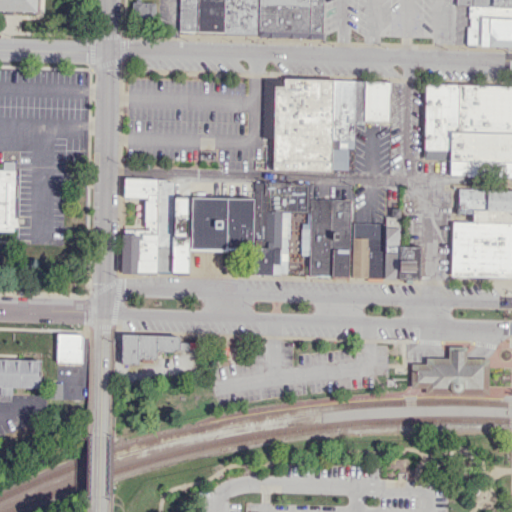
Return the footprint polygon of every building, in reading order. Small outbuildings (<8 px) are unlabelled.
[(0,0),(38,0),(38,11),(0,9),(0,0)] [(133,19),(133,1),(136,1),(136,0),(141,0),(141,1),(156,1),(155,20),(133,19)] [(197,0),(179,0),(178,31),(197,31),(197,0)] [(222,0),(221,32),(197,31),(197,0),(222,0)] [(222,0),(221,32),(257,33),(257,0),(222,0)] [(257,0),(257,33),(322,36),(323,0),(257,0)] [(511,17),(471,17),(468,17),(469,6),(511,6),(511,17)] [(471,17),(511,17),(511,45),(466,44),(467,25),(470,26),(471,17)] [(284,78),(283,85),(274,85),(272,169),(331,171),(331,147),(333,79),(284,78)] [(333,79),(354,80),(354,121),(353,148),(331,147),(333,79)] [(354,80),(366,80),(365,121),(354,121),(354,80)] [(366,80),(390,81),(389,122),(365,121),(366,80)] [(424,149),(426,83),(459,84),(458,130),(450,130),(450,149),(424,149)] [(511,130),(458,130),(459,84),(511,84),(511,130)] [(273,137),(272,109),(262,109),(263,137),(273,137)] [(511,161),(450,161),(450,149),(450,130),(458,130),(511,130),(511,161)] [(0,168),(3,169),(3,161),(15,162),(14,230),(12,230),(0,229),(0,168)] [(511,161),(450,161),(449,175),(511,176),(511,161)] [(144,233),(145,196),(124,196),(124,178),(158,178),(157,233),(144,233)] [(172,272),(157,272),(157,233),(158,178),(173,179),(172,235),(172,272)] [(253,273),(272,274),(273,264),(280,264),(282,210),(307,210),(307,184),(255,182),(255,197),(253,250),(253,273)] [(511,208),(473,208),(458,208),(459,190),(511,190),(511,208)] [(192,196),(191,249),(253,250),(255,197),(192,196)] [(310,199),(331,199),(329,276),(309,276),(310,199)] [(331,199),(350,199),(349,277),(329,276),(331,199)] [(511,208),(473,208),(472,221),(511,221),(511,208)] [(353,221),(352,277),(384,277),(384,252),(385,222),(353,221)] [(511,221),(453,221),(452,275),(511,276),(511,221)] [(122,233),(144,233),(157,233),(157,272),(122,272),(122,233)] [(172,235),(189,235),(189,272),(172,272),(172,235)] [(397,278),(420,278),(421,274),(421,246),(408,246),(398,246),(398,252),(397,278)] [(384,252),(398,252),(397,278),(384,277),(384,252)] [(120,331),(118,361),(137,362),(137,356),(154,357),(155,349),(175,349),(176,333),(120,331)] [(55,361),(56,333),(80,334),(83,336),(82,362),(55,361)] [(242,345),(215,344),(214,358),(242,358),(242,345)] [(411,362),(411,387),(425,387),(425,393),(488,394),(488,385),(488,366),(488,358),(466,358),(466,356),(466,352),(466,347),(449,346),(449,352),(449,355),(449,358),(425,357),(425,362),(411,362)] [(0,358),(40,359),(40,387),(13,386),(12,394),(0,394),(0,358)] [(48,397),(48,382),(63,382),(62,398),(48,397)]
